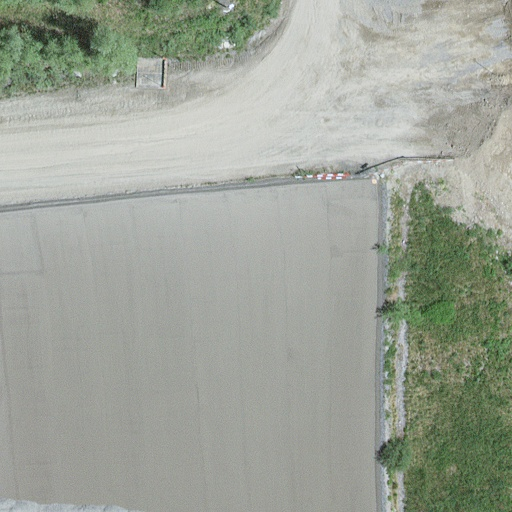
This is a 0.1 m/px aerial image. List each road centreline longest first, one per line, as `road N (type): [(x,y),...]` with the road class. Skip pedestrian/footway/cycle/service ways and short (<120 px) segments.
road 1 (track): [(332,0),(287,85),(207,123),(0,141)]
road 2 (track): [(511,155),(287,85)]
